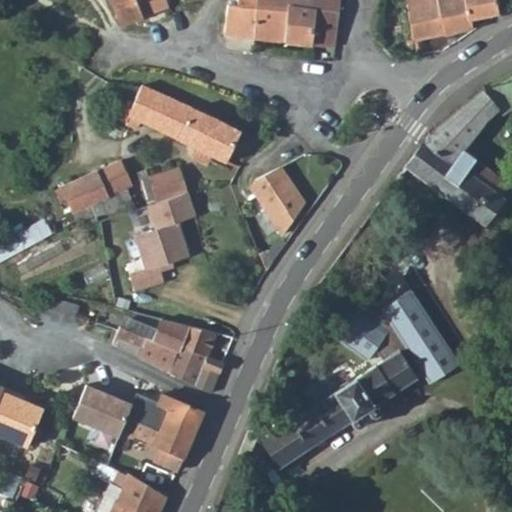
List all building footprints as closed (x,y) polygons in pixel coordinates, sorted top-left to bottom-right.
[(109,0),(120,25),(167,6),(164,0),(109,0)] [(223,35),(252,38),(255,0),(235,0),(235,5),(225,4),(223,35)] [(255,0),(252,38),(286,42),(290,0),(255,0)] [(290,0),(286,42),(310,44),(314,0),(290,0)] [(334,46),(337,0),(314,0),(310,44),(334,46)] [(495,0),(410,0),(406,1),(414,40),(473,27),(471,19),(498,12),(495,0)] [(511,67),(483,91),(497,109),(502,115),(511,106),(511,67)] [(225,161),(239,130),(141,85),(131,104),(128,103),(125,108),(121,107),(116,119),(129,125),(132,118),(225,161)] [(497,109),(483,91),(426,137),(405,166),(483,223),(502,198),(487,186),(495,175),(460,150),(484,119),(497,109)] [(132,186),(121,162),(85,178),(96,202),(127,188),(132,186)] [(150,205),(157,203),(149,178),(146,166),(138,169),(149,205),(150,205)] [(256,180),(268,201),(263,205),(281,232),(302,204),(278,166),(256,180)] [(157,203),(169,200),(188,195),(180,169),(149,178),(157,203)] [(127,188),(96,202),(85,178),(61,189),(73,216),(133,206),(127,188)] [(187,258),(177,224),(196,218),(189,195),(188,195),(169,200),(157,203),(150,205),(157,230),(136,236),(147,271),(135,275),(139,290),(167,281),(162,266),(187,258)] [(47,216),(0,237),(0,259),(55,234),(47,216)] [(360,429),(363,427),(363,422),(371,417),(374,419),(379,417),(379,413),(377,409),(373,408),(423,377),(430,388),(461,368),(413,293),(382,312),(385,316),(381,319),(356,300),(352,307),(342,300),(321,329),(366,362),(375,350),(383,362),(332,394),(310,408),(260,440),(277,467),(353,420),(354,424),(357,427),(360,429)] [(97,314),(60,302),(58,310),(95,322),(97,314)] [(207,356),(215,332),(162,319),(158,330),(154,340),(179,349),(182,345),(207,356)] [(158,330),(133,320),(129,330),(154,340),(158,330)] [(129,330),(119,326),(112,343),(210,393),(223,362),(207,356),(182,345),(179,349),(154,340),(129,330)] [(301,392),(310,408),(332,394),(322,379),(301,392)] [(86,382),(85,382),(70,414),(74,415),(116,435),(126,413),(130,403),(86,382)] [(0,392),(0,434),(25,446),(43,408),(24,400),(18,397),(19,393),(3,386),(0,392)] [(162,392),(158,401),(136,391),(126,413),(137,419),(134,428),(155,437),(154,443),(183,456),(202,410),(162,392)] [(258,430),(249,426),(235,461),(243,464),(258,430)] [(122,448),(112,443),(101,465),(111,470),(122,448)] [(175,473),(135,455),(132,461),(123,457),(117,472),(167,494),(172,482),(175,473)] [(112,485),(121,489),(119,495),(115,493),(111,502),(114,503),(109,511),(158,511),(167,494),(117,472),(112,485)] [(101,511),(109,511),(114,503),(111,502),(115,493),(119,495),(121,489),(112,485),(101,511)]
